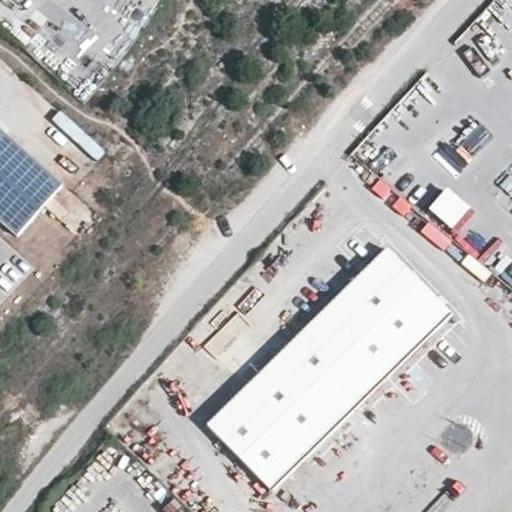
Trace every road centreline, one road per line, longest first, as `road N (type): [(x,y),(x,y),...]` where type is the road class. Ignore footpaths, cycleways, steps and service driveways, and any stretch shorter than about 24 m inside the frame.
road 1 (unknown): [(294,511),(497,322)]
road 2 (unknown): [(313,155),(497,322)]
road 3 (residential): [(313,155),(456,0)]
road 4 (unknown): [(252,511),(127,369)]
road 5 (unknown): [(511,137),(476,187),(481,204),(511,234)]
